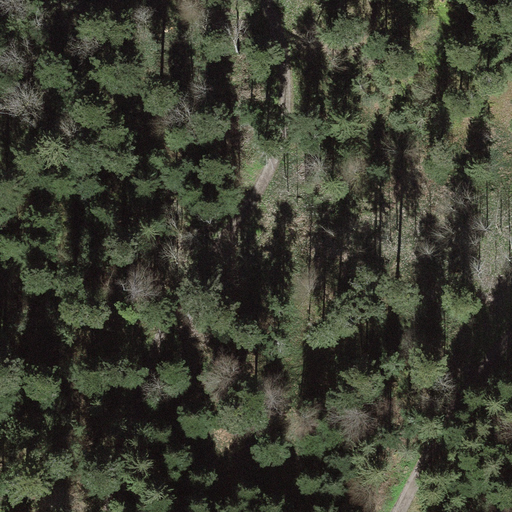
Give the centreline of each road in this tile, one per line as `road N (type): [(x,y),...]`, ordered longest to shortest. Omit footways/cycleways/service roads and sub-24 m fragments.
road 1 (track): [(266,0),(287,84),(279,145),(242,217),(174,310),(149,364),(113,511)]
road 2 (track): [(396,511),(478,375),(511,336)]
